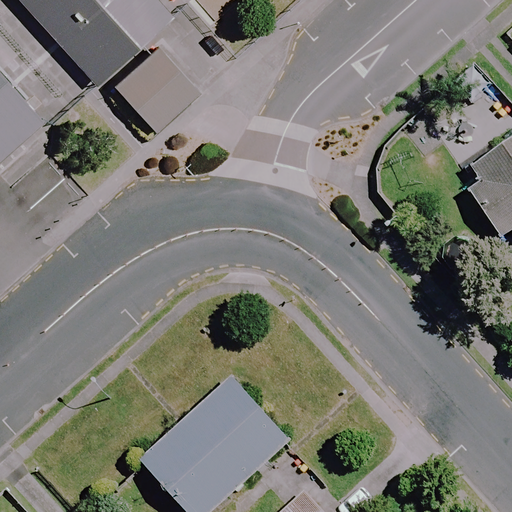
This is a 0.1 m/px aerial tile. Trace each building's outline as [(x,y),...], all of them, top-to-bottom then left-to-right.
[(9,0),(92,90),(171,23),(150,0),(9,0)] [(205,93),(165,48),(115,92),(155,137),(205,93)] [(0,171),(50,127),(0,70),(0,171)] [(511,137),(453,177),(497,243),(510,235),(511,238),(511,137)] [(219,511),(286,449),(225,385),(138,468),(179,511),(219,511)] [(313,511),(301,499),(286,511),(280,511),(262,492),(240,511),(313,511)]
